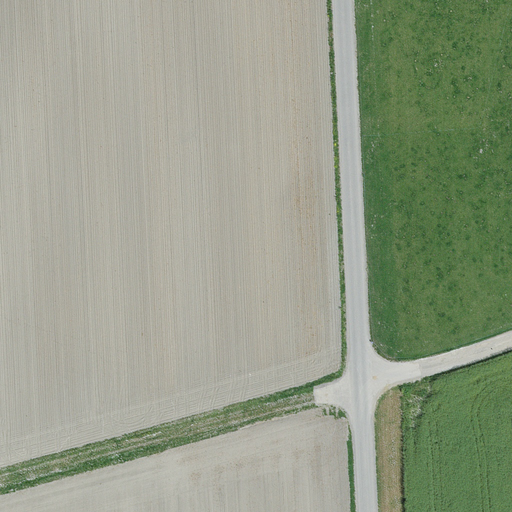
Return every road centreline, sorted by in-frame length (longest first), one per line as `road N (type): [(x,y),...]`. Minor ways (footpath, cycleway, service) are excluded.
road 1 (track): [(0,481),(359,390),(511,338)]
road 2 (track): [(342,0),(366,511)]
